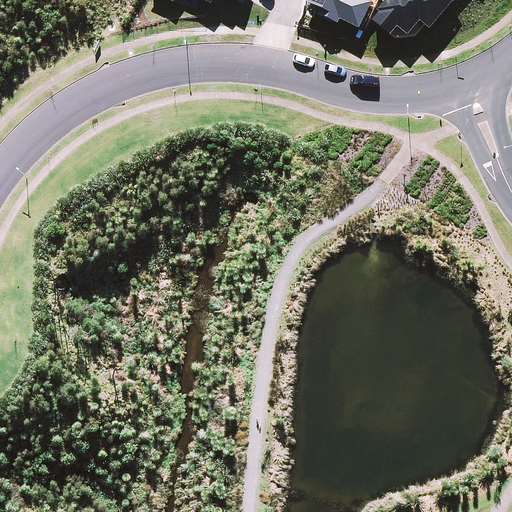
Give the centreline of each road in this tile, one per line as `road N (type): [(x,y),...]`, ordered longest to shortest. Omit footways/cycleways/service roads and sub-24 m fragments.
road 1 (residential): [(0,172),(64,109),(162,67),(263,64),(389,96),(468,78)]
road 2 (residential): [(468,78),(511,190)]
